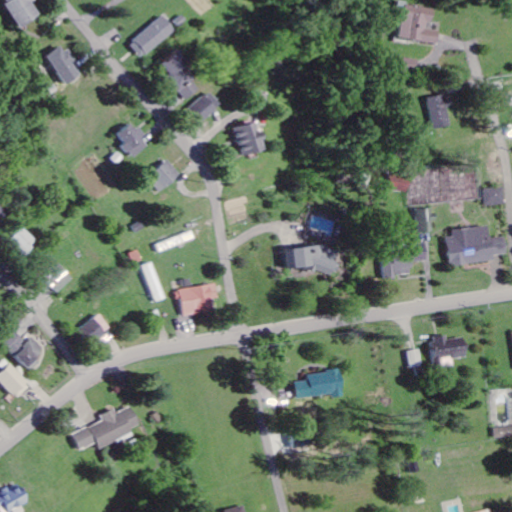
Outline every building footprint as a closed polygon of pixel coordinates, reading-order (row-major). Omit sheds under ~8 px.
[(4,0),(22,29),(43,16),(34,2),(37,0),(4,0)] [(444,45),(447,31),(436,30),(439,10),(411,5),(409,18),(405,17),(402,38),(444,45)] [(180,33),(169,17),(133,43),(144,58),(180,33)] [(48,57),(63,78),(73,71),(70,66),(77,61),(65,45),(48,57)] [(204,90),(181,53),(162,64),(186,101),(204,90)] [(408,74),(423,76),(425,60),(410,58),(408,74)] [(191,109),(202,124),(223,108),(212,93),(191,109)] [(457,108),(455,95),(432,100),(438,130),(456,127),(452,109),(457,108)] [(152,145),(134,123),(119,135),(127,144),(124,146),(135,159),(152,145)] [(235,128),(242,157),(265,151),(259,123),(235,128)] [(161,193),(183,176),(171,161),(149,178),(161,193)] [(392,176),(393,192),(412,191),(411,175),(392,176)] [(489,205),(507,205),(507,189),(489,189),(489,205)] [(437,209),(420,210),(421,233),(437,232),(437,209)] [(450,238),(455,267),(499,261),(499,256),(511,255),(509,237),(494,239),(492,226),(456,231),(457,237),(450,238)] [(38,243),(23,227),(10,241),(25,256),(38,243)] [(197,239),(193,231),(158,247),(162,255),(197,239)] [(429,245),(402,246),(403,256),(385,257),(386,280),(399,280),(399,276),(415,276),(415,262),(430,262),(429,245)] [(339,247),(290,250),(291,272),(341,269),(339,247)] [(131,255),(136,265),(145,260),(140,250),(131,255)] [(73,279),(51,256),(35,272),(57,295),(73,279)] [(144,266),(158,303),(169,299),(155,262),(144,266)] [(216,313),(214,298),(220,298),(219,285),(182,289),(185,316),(216,313)] [(79,331),(91,346),(105,335),(104,333),(110,329),(100,315),(79,331)] [(28,373),(40,363),(36,358),(44,351),(34,338),(25,345),(14,331),(2,341),(28,373)] [(450,341),(449,336),(433,338),(437,368),(457,365),(456,360),(471,357),(468,338),(450,341)] [(409,352),(412,369),(425,367),(422,350),(409,352)] [(30,387),(10,365),(0,374),(0,382),(16,400),(30,387)] [(310,375),(311,381),(299,383),(301,401),(348,395),(346,370),(310,375)] [(74,435),(81,451),(98,444),(100,448),(144,430),(134,407),(119,413),(117,410),(102,416),(105,422),(74,435)] [(511,427),(498,428),(498,439),(511,438),(511,427)] [(20,511),(18,507),(25,503),(16,485),(0,492),(0,511),(20,511)]
